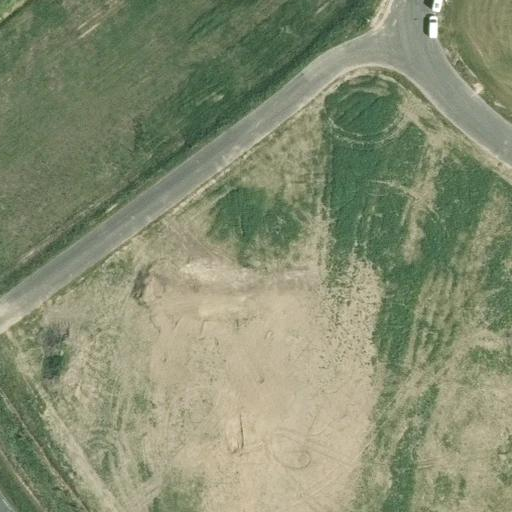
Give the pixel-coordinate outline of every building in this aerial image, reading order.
[(393,274),(394,250),(379,249),(378,274),(393,274)] [(423,280),(423,255),(394,256),(395,281),(423,280)] [(337,360),(339,293),(298,292),(296,359),(337,360)] [(117,296),(68,330),(194,511),(341,511),(200,310),(151,345),(117,296)] [(420,310),(392,311),(392,332),(420,331),(420,310)]
